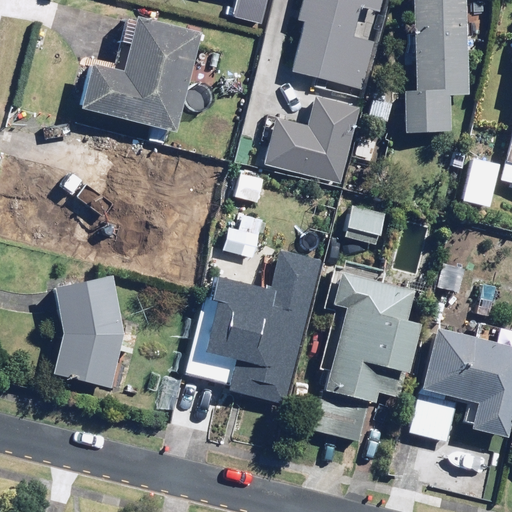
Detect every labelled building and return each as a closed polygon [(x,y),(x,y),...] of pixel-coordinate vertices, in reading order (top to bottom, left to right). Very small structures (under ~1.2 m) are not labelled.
[(237,0),(233,18),(262,25),(268,0),(237,0)] [(380,0),(301,0),(297,21),(302,22),(291,71),(360,86),(370,39),(352,35),(358,4),(378,8),(380,0)] [(450,95),(467,95),(466,0),(415,0),(415,33),(404,33),(404,54),(415,54),(415,89),(405,89),(405,129),(450,129),(450,95)] [(175,132),(201,31),(130,13),(116,67),(90,60),(78,108),(175,132)] [(393,96),(374,91),(368,115),(386,120),(393,96)] [(267,110),(256,160),(332,178),(349,105),(308,95),(303,118),(267,110)] [(511,128),(499,178),(511,181),(511,128)] [(153,156),(94,142),(71,240),(129,254),(146,184),(166,189),(171,169),(151,164),(153,156)] [(228,161),(199,153),(195,168),(224,175),(228,161)] [(256,203),(262,178),(237,173),(231,197),(256,203)] [(388,213),(348,203),(340,235),(380,245),(388,213)] [(239,298),(218,292),(203,351),(236,360),(228,392),(282,406),(319,261),(270,248),(266,266),(251,262),(262,219),(243,214),(239,229),(227,226),(221,249),(214,247),(207,274),(243,283),(239,298)] [(404,320),(412,290),(379,282),(383,270),(345,259),(344,265),(335,262),(322,310),(335,313),(315,385),(324,388),(313,427),(359,439),(370,401),(375,403),(378,392),(400,398),(420,324),(404,320)] [(137,335),(122,332),(122,330),(111,274),(53,285),(62,329),(52,375),(110,387),(118,350),(133,353),(137,335)] [(508,436),(511,419),(511,328),(477,321),(474,333),(432,323),(408,432),(449,441),(458,397),(468,399),(463,421),(474,423),(473,429),(508,436)]
